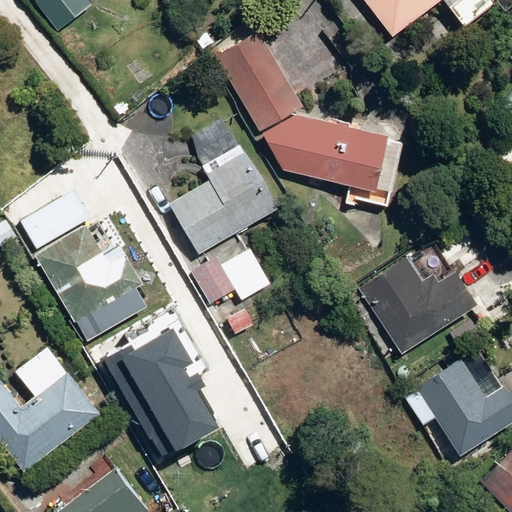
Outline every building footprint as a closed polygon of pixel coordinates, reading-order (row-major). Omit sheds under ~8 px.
[(84,0),(29,0),(56,33),(89,6),(84,0)] [(358,0),(388,39),(439,0),(358,0)] [(398,143),(283,115),(299,105),(252,32),(212,57),(254,123),(280,174),(368,194),(370,187),(386,191),(398,143)] [(195,256),(274,211),(236,145),(197,167),(205,182),(166,204),(195,256)] [(89,219),(72,190),(16,222),(32,251),(79,224),(89,219)] [(2,214),(0,216),(0,249),(18,237),(2,214)] [(98,257),(79,224),(32,251),(29,252),(71,324),(74,323),(132,289),(137,287),(115,248),(98,257)] [(336,274),(341,282),(389,253),(381,240),(347,259),(335,239),(321,248),(336,274)] [(268,284),(247,248),(218,265),(233,292),(238,301),(268,284)] [(213,258),(187,272),(207,307),(233,292),(218,265),(213,258)] [(403,259),(356,289),(399,355),(472,308),(449,272),(433,283),(428,276),(418,283),(403,259)] [(84,341),(143,308),(132,289),(74,323),(84,341)] [(250,324),(242,311),(223,322),(230,335),(250,324)] [(131,346),(105,361),(138,417),(133,420),(158,464),(219,429),(183,365),(191,361),(173,331),(135,353),(131,346)] [(0,387),(0,447),(20,473),(95,416),(43,348),(11,373),(30,397),(16,408),(0,387)] [(456,361),(411,388),(454,456),(511,420),(511,413),(496,388),(480,398),(456,361)] [(511,511),(511,447),(478,480),(508,511),(511,511)] [(139,511),(108,469),(51,511),(139,511)]
